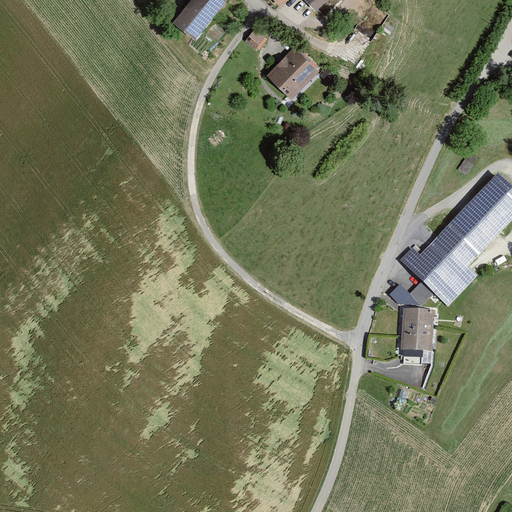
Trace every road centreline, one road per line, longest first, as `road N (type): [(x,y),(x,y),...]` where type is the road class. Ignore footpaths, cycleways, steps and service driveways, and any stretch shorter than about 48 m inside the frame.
road 1 (unclassified): [(247,0),(259,11),(207,91),(195,128),(196,210),(213,244),(255,288),(359,345)]
road 2 (unclassified): [(359,345),(411,197),(511,24)]
road 3 (unclassified): [(317,511),(359,345)]
